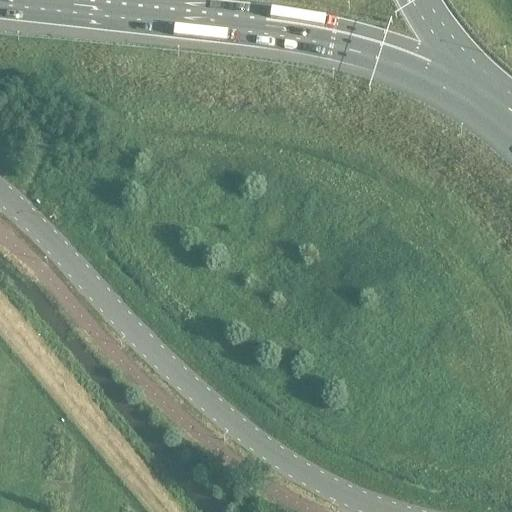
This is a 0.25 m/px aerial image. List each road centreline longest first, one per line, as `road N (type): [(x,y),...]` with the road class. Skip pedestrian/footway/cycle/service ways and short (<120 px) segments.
road 1 (secondary): [(0,195),(195,393),(271,458),(378,511)]
road 2 (motorway): [(15,0),(331,37),(476,84)]
